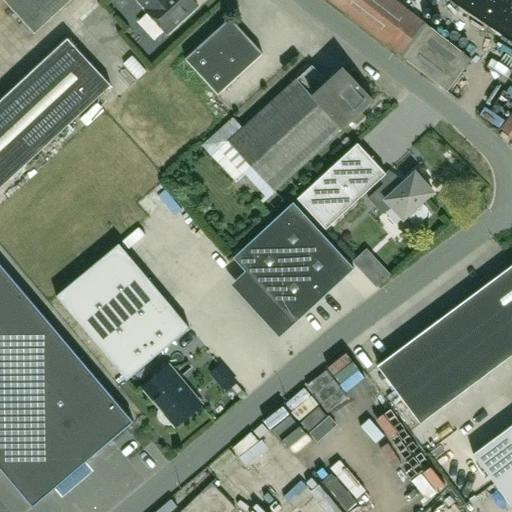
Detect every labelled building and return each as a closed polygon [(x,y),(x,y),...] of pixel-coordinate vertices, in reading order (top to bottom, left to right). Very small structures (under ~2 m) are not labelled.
[(2,0),(34,34),(70,0),(2,0)] [(137,0),(146,9),(145,10),(166,34),(197,5),(192,0),(137,0)] [(447,91),(455,98),(469,80),(460,74),(472,60),(395,0),(329,0),(447,92),(447,91)] [(263,54),(230,17),(185,59),(218,95),(263,54)] [(0,100),(0,187),(111,85),(67,38),(0,100)] [(313,64),(309,67),(243,129),(233,118),(204,144),(209,149),(207,151),(234,181),(251,165),(275,191),(374,101),(343,67),(328,81),(313,64)] [(511,137),(511,114),(501,129),(511,137)] [(167,203),(109,132),(0,221),(0,242),(22,269),(12,277),(24,293),(35,284),(48,301),(56,294),(119,243),(167,203)] [(357,143),(297,199),(326,229),(386,174),(357,143)] [(390,178),(368,199),(383,215),(391,206),(403,219),(407,216),(413,222),(419,222),(426,215),(426,209),(421,204),(433,192),(414,172),(398,187),(390,178)] [(294,324),(354,268),(293,202),(233,258),(294,324)] [(188,327),(119,243),(56,294),(126,379),(188,327)] [(0,263),(0,468),(32,507),(134,422),(24,293),(12,277),(0,263)] [(378,365),(379,367),(382,371),(382,372),(415,416),(416,416),(420,422),(511,353),(511,264),(476,291),(477,291),(378,365)] [(173,423),(176,426),(201,405),(168,366),(143,387),(161,409),(159,412),(159,417),(161,421),(165,423),(169,424),(173,423)] [(511,424),(473,454),(511,506),(511,424)] [(179,511),(231,511),(236,508),(211,482),(179,511)]
